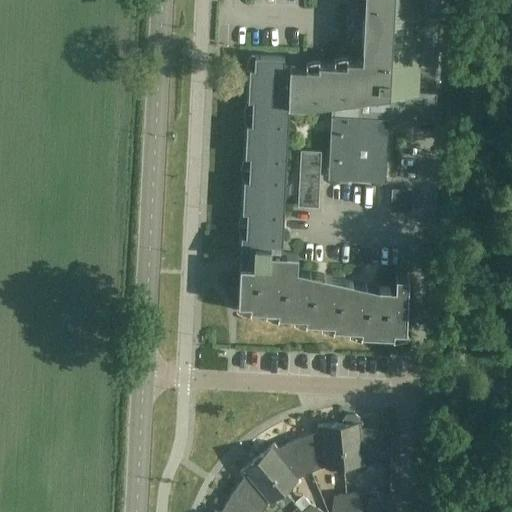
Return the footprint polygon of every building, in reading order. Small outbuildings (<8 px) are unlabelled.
[(364,0),(362,48),(362,60),(346,60),(346,65),(318,63),(318,68),(283,66),(284,57),(255,55),(254,68),(249,67),(248,100),(252,100),(251,124),(246,123),(245,156),(250,156),(248,180),(244,179),(242,212),(247,212),(246,235),(241,235),(240,252),(244,252),(243,266),(239,266),(237,303),(250,304),(250,309),(278,310),(277,315),(305,316),(305,321),(333,322),(333,327),(361,329),(360,333),(393,335),(393,330),(406,331),(408,276),(395,276),(395,288),(378,287),(297,269),(297,254),(281,253),(289,105),(305,106),(331,103),(328,178),(385,181),(387,135),(386,135),(368,131),(369,118),(434,122),(436,92),(417,91),(418,65),(437,65),(440,8),(435,8),(435,0),(364,0)] [(318,207),(321,151),(300,150),(297,206),(318,207)] [(391,188),(390,210),(411,211),(412,189),(391,188)] [(339,423),(343,465),(345,465),(365,463),(376,465),(383,431),(362,427),(361,421),(359,421),(359,417),(355,414),(346,415),(343,419),(343,423),(341,423),(339,423)] [(341,465),(343,465),(339,423),(337,423),(317,425),(318,430),(297,438),(311,471),(321,467),(341,465)] [(300,475),(311,471),(297,438),(277,447),(274,443),(258,456),(257,457),(283,490),(285,488),(300,475)] [(243,475),(231,493),(259,511),(260,511),(266,504),(282,491),(283,490),(257,457),(255,458),(240,471),(243,475)] [(387,511),(389,493),(369,492),(365,511),(387,511)] [(259,511),(231,493),(219,511),(214,511),(213,511),(259,511)] [(345,494),(347,511),(360,511),(362,507),(357,493),(345,494)] [(332,511),(347,511),(345,494),(334,495),(332,509),(332,511)]
